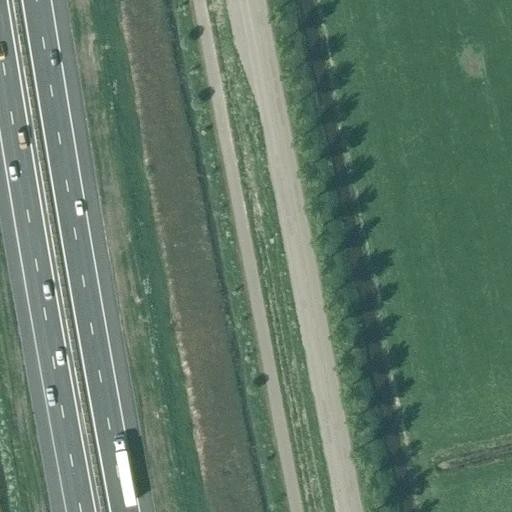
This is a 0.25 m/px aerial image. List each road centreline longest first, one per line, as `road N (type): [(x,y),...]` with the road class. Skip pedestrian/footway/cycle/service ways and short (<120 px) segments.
road 1 (tertiary): [(352,511),(254,0)]
road 2 (motorway): [(138,511),(49,0)]
road 3 (motorway): [(0,72),(75,511)]
